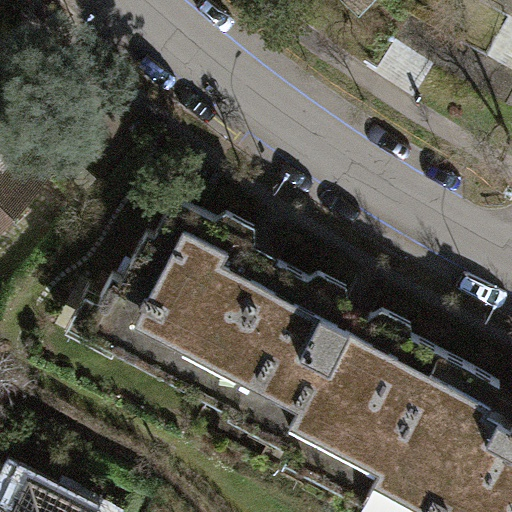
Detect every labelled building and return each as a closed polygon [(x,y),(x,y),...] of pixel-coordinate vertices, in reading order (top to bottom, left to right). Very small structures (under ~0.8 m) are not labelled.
[(56,89),(15,133),(43,158),(84,115),(56,89)] [(0,124),(0,211),(47,162),(43,158),(15,133),(12,136),(0,124)] [(156,347),(214,377),(276,258),(279,252),(251,238),(254,232),(255,220),(226,204),(213,211),(175,192),(156,230),(146,225),(121,273),(110,267),(88,310),(119,326),(112,340),(150,359),(156,347)] [(330,478),(362,495),(441,346),(410,330),(410,316),(381,302),(367,307),(365,312),(341,300),(344,294),(345,279),(319,265),(306,274),(276,258),(214,377),(281,413),(271,432),(336,466),(330,478)] [(499,377),(441,346),(362,495),(395,511),(511,511),(511,389),(497,381),(499,377)] [(0,511),(96,511),(17,473),(4,501),(0,498),(0,511)]
